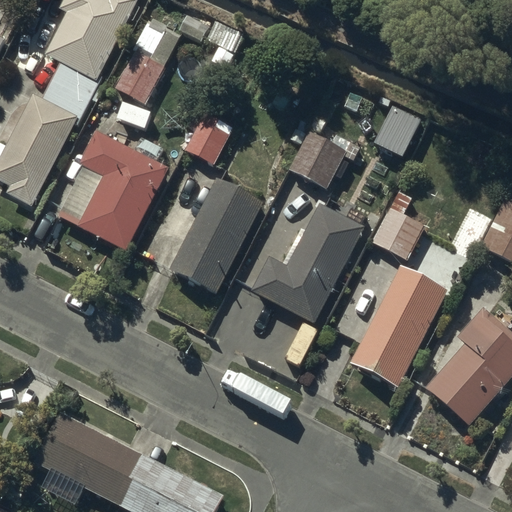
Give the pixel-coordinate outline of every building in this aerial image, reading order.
[(66,0),(61,12),(69,16),(47,58),(96,83),(138,2),(134,0),(66,0)] [(210,31),(189,19),(181,33),(202,45),(210,31)] [(182,38),(153,22),(138,51),(167,67),(182,38)] [(244,38),(217,26),(209,43),(235,56),(244,38)] [(235,58),(221,51),(214,64),(228,72),(235,58)] [(165,71),(136,55),(116,90),(145,107),(165,71)] [(98,88),(61,69),(44,101),(81,121),(98,88)] [(78,122),(34,99),(9,149),(2,145),(0,149),(0,183),(13,190),(9,197),(33,209),(78,122)] [(151,117),(125,108),(119,122),(146,132),(151,117)] [(317,117),(306,112),(292,141),(302,146),(317,117)] [(422,124),(395,112),(389,127),(416,139),(422,124)] [(233,131),(206,117),(187,153),(215,168),(233,131)] [(328,122),(320,118),(313,131),(321,135),(328,122)] [(169,173),(99,136),(82,169),(106,182),(80,231),(126,255),(169,173)] [(346,155),(311,137),(291,174),(327,192),(346,155)] [(264,209),(219,185),(172,274),(217,298),(264,209)] [(413,203),(401,196),(393,211),(405,217),(413,203)] [(511,208),(506,205),(483,251),(511,265),(511,208)] [(364,232),(322,210),(290,270),(272,261),(254,296),(314,327),(364,232)] [(423,230),(390,213),(373,245),(406,263),(423,230)] [(448,295),(402,271),(354,367),(400,390),(448,295)] [(511,388),(511,340),(484,314),(459,340),(468,349),(427,393),(470,433),(511,388)] [(318,335),(305,328),(287,363),(300,370),(318,335)] [(219,511),(225,502),(63,418),(37,468),(123,511),(219,511)]
